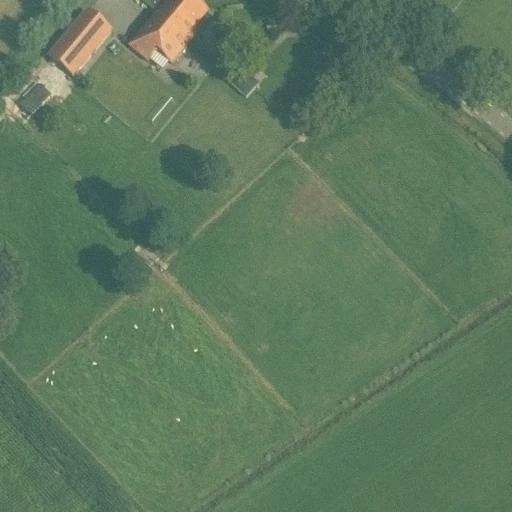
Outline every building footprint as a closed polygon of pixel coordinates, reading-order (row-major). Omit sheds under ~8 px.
[(185,40),(188,44),(197,34),(203,38),(215,23),(206,16),(208,14),(191,0),(138,0),(156,14),(177,32),(185,39),(185,40)] [(73,80),(113,32),(87,11),(47,58),(73,80)] [(177,32),(156,14),(137,37),(128,47),(149,65),(157,54),(171,65),(188,44),(185,40),(185,39),(177,32)] [(248,91),(259,81),(251,71),(239,81),(248,91)] [(32,118),(51,98),(39,86),(20,106),(32,118)]
